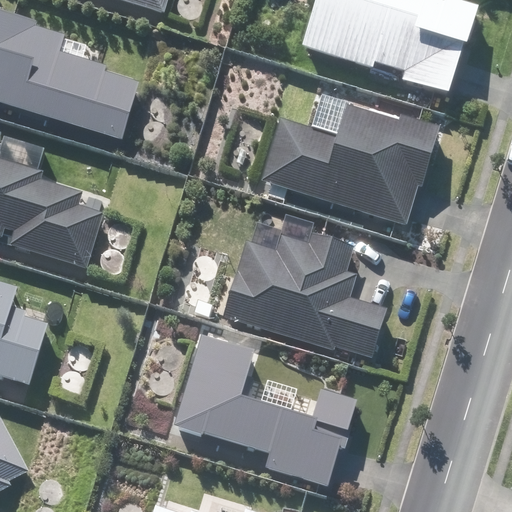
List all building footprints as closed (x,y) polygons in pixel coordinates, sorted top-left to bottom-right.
[(111,0),(163,15),(167,0),(111,0)] [(318,0),(304,50),(372,71),(374,65),(405,74),(402,83),(452,98),(479,11),(445,0),(443,6),(424,0),(423,3),(414,0),(318,0)] [(0,104),(122,141),(139,86),(105,76),(107,70),(60,56),(65,38),(35,29),(36,25),(0,13),(0,104)] [(318,201),(406,228),(418,189),(421,190),(439,130),(400,118),(398,125),(347,109),(337,140),(280,123),(261,183),(318,201)] [(0,239),(12,243),(11,246),(87,269),(103,216),(78,208),(82,195),(40,182),(42,174),(0,161),(0,239)] [(246,244),(223,320),(334,353),(335,350),(372,361),(387,311),(350,300),(356,277),(347,274),(355,249),(311,236),(308,247),(280,238),(275,253),(246,244)] [(0,377),(29,386),(47,326),(24,319),(25,314),(13,310),(19,290),(0,284),(0,377)] [(267,469),(327,488),(341,443),(314,434),(317,424),(347,433),(356,404),(322,393),(313,422),(241,399),(254,356),(203,340),(175,430),(217,443),(218,439),(271,456),(267,469)] [(0,490),(11,485),(9,480),(29,472),(0,418),(0,490)]
